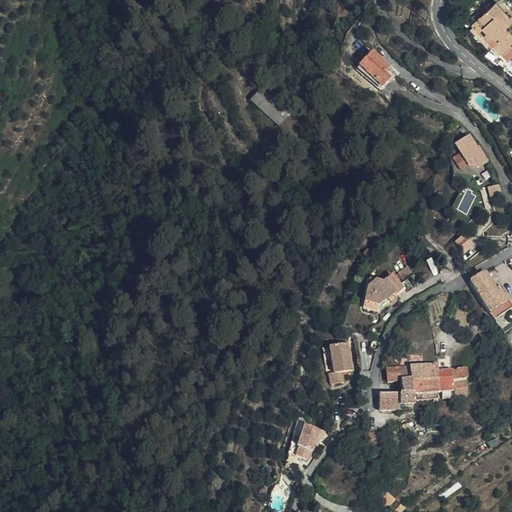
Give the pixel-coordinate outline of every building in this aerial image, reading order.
[(474,22),(502,52),(510,45),(511,43),(511,32),(507,27),(511,21),(511,18),(497,2),(474,22)] [(511,46),(510,45),(502,52),(509,59),(511,56),(511,46)] [(388,66),(373,52),(356,71),(377,91),(391,77),(384,71),(388,66)] [(280,124),(250,99),(239,112),(268,137),(280,124)] [(461,172),(468,167),(479,169),(489,163),(488,161),(490,160),(480,145),(478,146),(471,135),(454,145),(460,154),(453,159),(461,172)] [(503,199),(500,184),(489,187),(493,201),(503,199)] [(464,234),(455,243),(465,254),(474,245),(464,234)] [(410,266),(400,272),(405,281),(415,276),(410,266)] [(470,281),(481,298),(494,291),(483,273),(470,281)] [(387,297),(388,298),(394,294),(396,292),(397,293),(404,288),(392,274),(384,281),(369,277),(362,305),(377,309),(378,304),(387,297)] [(481,298),(490,311),(509,299),(502,287),(494,292),(494,291),(481,298)] [(495,320),(511,308),(511,304),(509,299),(490,311),(495,320)] [(334,374),(342,372),(351,371),(346,344),(329,347),(334,374)] [(399,370),(404,405),(418,402),(413,375),(412,368),(399,370)] [(390,385),(393,407),(404,405),(399,370),(384,372),(387,386),(390,385)] [(344,383),(342,372),(334,374),(329,375),(331,386),(344,383)] [(377,386),(387,386),(384,372),(375,374),(377,386)] [(426,382),(440,380),(439,372),(425,374),(426,382)] [(375,391),(378,390),(377,386),(375,374),(363,375),(365,389),(374,388),(375,391)] [(413,375),(418,402),(428,399),(426,382),(425,374),(413,375)] [(426,382),(428,399),(442,396),(440,380),(426,382)] [(377,399),(379,417),(394,415),(393,407),(390,385),(387,386),(377,386),(378,390),(379,399),(377,399)] [(358,419),(379,417),(377,399),(357,402),(358,419)] [(291,462),(290,469),(292,470),(300,469),(300,463),(303,464),(304,450),(311,451),(312,442),(291,440),(288,462),(291,462)]
